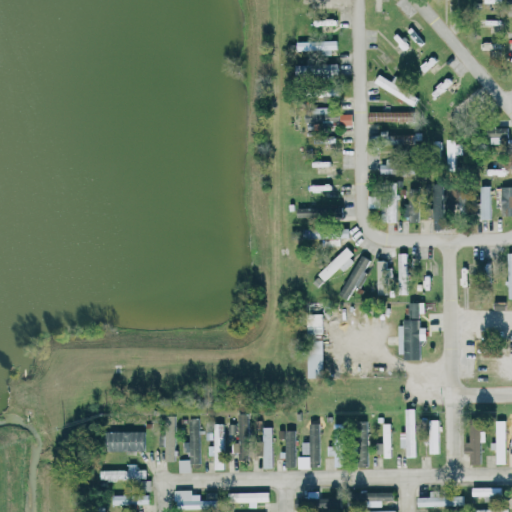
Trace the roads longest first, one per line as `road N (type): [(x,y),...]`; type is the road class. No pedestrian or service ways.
road 1 (residential): [(511,474),(168,484),(168,511)]
road 2 (residential): [(451,474),(453,323),(441,237)]
